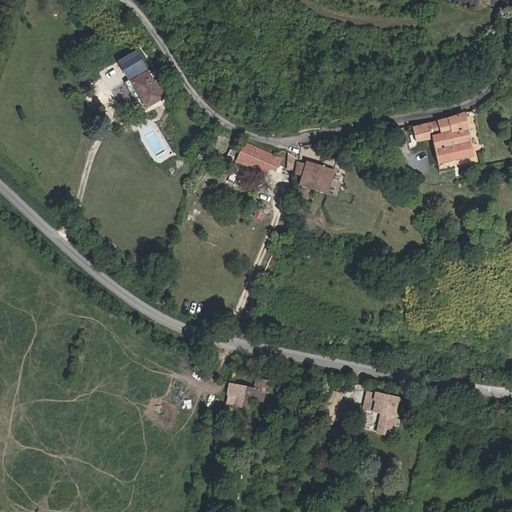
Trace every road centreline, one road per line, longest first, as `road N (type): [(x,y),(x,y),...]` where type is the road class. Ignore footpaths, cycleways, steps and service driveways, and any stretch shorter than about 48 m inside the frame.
road 1 (residential): [(0,187),(133,300),(190,330),(511,393)]
road 2 (residential): [(511,54),(496,84),(472,101),(263,139),(221,119),(190,91),(141,8),(127,0)]
